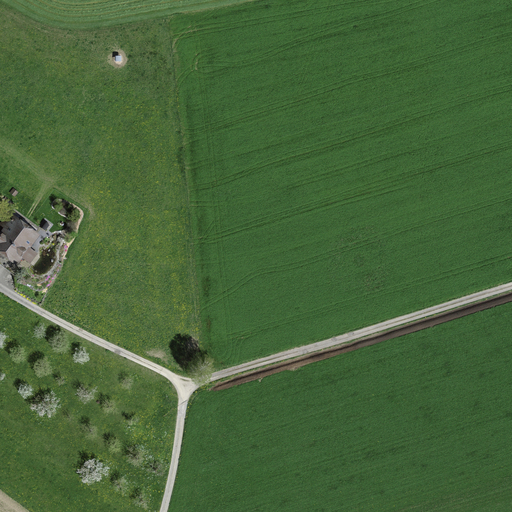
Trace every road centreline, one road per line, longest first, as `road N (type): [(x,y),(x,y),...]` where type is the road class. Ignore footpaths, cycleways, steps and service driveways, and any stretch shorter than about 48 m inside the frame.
road 1 (track): [(163,511),(185,387),(511,286)]
road 2 (unclassified): [(185,387),(0,287)]
